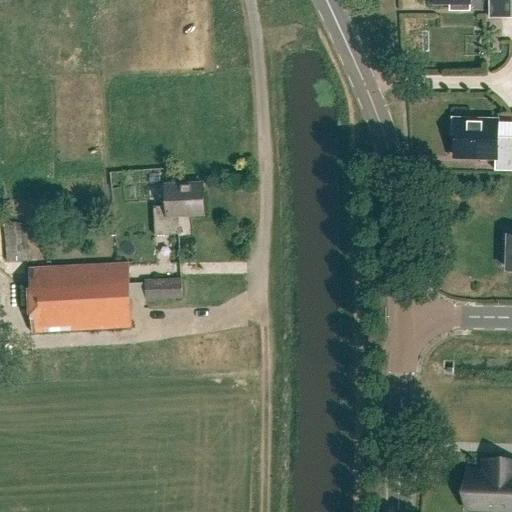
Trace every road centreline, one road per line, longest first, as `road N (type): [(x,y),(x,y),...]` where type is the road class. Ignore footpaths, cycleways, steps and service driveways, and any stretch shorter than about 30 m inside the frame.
road 1 (residential): [(267,372),(256,332),(264,188),(249,0)]
road 2 (tertiary): [(400,315),(384,137),(323,0)]
road 3 (tertiary): [(394,511),(400,315)]
road 4 (track): [(262,511),(267,372)]
